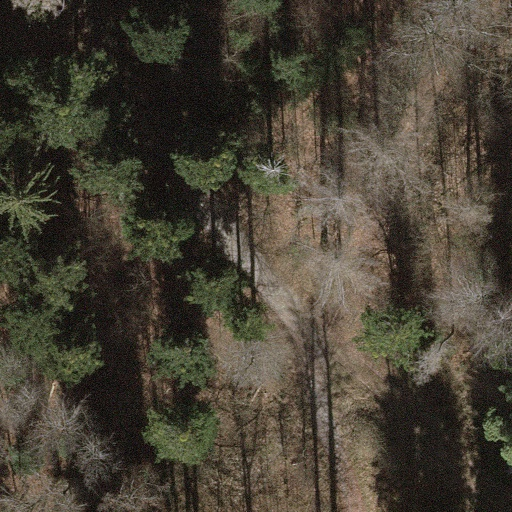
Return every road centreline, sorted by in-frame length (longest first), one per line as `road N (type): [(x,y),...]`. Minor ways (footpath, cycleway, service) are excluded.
road 1 (track): [(78,0),(199,224),(511,493)]
road 2 (track): [(502,0),(310,327)]
road 3 (track): [(346,511),(310,327)]
